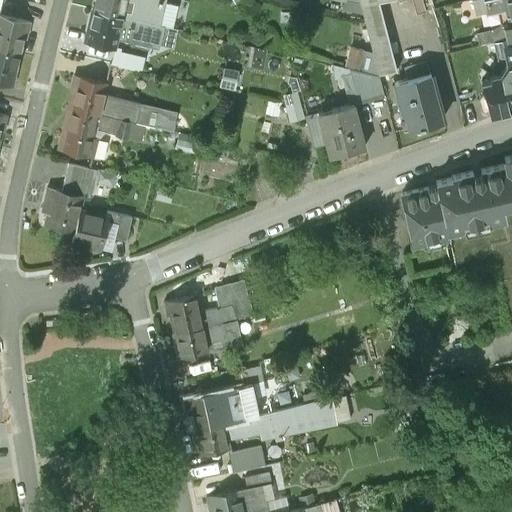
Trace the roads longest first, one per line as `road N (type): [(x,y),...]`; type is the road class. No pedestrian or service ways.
road 1 (residential): [(511,141),(132,277)]
road 2 (residential): [(61,0),(12,201),(9,293)]
road 3 (unknown): [(380,186),(422,345),(464,363),(511,348)]
road 4 (residential): [(132,277),(186,511)]
road 5 (residential): [(9,293),(17,430),(32,511)]
road 6 (residential): [(132,277),(9,293)]
